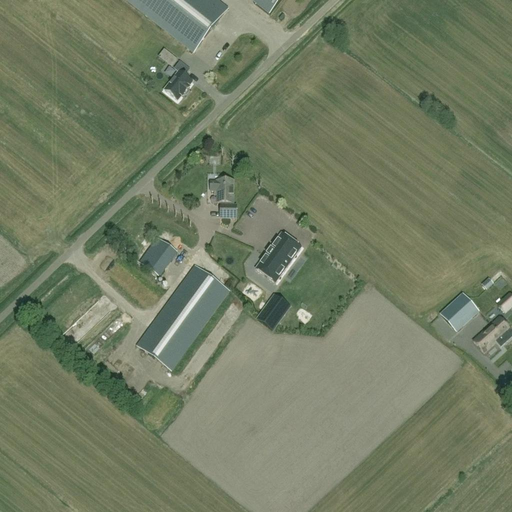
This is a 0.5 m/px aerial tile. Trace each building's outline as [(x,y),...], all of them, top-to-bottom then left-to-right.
[(125,0),(194,54),(228,12),(213,0),(125,0)] [(247,0),(270,17),(283,0),(247,0)] [(166,64),(172,57),(164,51),(159,58),(166,64)] [(188,88),(192,83),(185,78),(190,71),(180,64),(175,70),(179,74),(165,92),(177,102),(181,97),(183,98),(190,90),(188,88)] [(211,193),(217,193),(218,193),(217,205),(220,205),(220,220),(236,220),(236,207),(233,207),(234,183),(217,182),(217,184),(211,183),(211,193)] [(256,271),(276,285),(301,249),(282,235),(256,271)] [(159,279),(177,255),(157,241),(140,265),(159,279)] [(253,264),(258,255),(252,251),(247,260),(253,264)] [(172,373),(229,293),(195,268),(137,348),(172,373)] [(489,281),(483,286),(487,291),(493,285),(489,281)] [(463,328),(472,320),(479,314),(463,296),(440,316),(457,334),(463,328)] [(511,298),(510,296),(498,307),(505,314),(511,307),(511,298)] [(285,317),(269,305),(257,321),(273,333),(285,317)] [(501,345),(511,334),(511,333),(499,318),(472,342),(484,356),(499,343),(501,345)]
